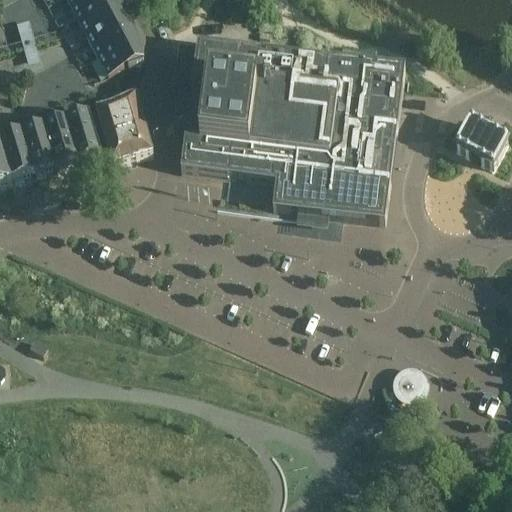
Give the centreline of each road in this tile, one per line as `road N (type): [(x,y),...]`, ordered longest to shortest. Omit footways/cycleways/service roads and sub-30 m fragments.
road 1 (residential): [(150,229),(391,334)]
road 2 (residential): [(150,229),(167,155),(162,85),(135,0)]
road 3 (residential): [(505,107),(466,106),(428,144),(413,210),(434,243)]
road 4 (residential): [(0,228),(91,220),(150,229)]
